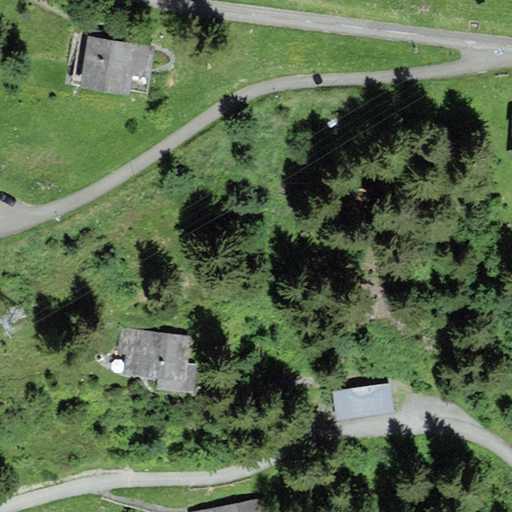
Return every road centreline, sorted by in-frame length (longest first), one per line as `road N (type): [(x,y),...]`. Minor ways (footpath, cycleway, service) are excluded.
road 1 (residential): [(511,57),(484,70),(286,88),(231,103),(81,204),(0,226)]
road 2 (residential): [(0,511),(97,486),(240,472),(378,421),(472,430),(511,457)]
road 3 (residential): [(156,0),(511,53)]
